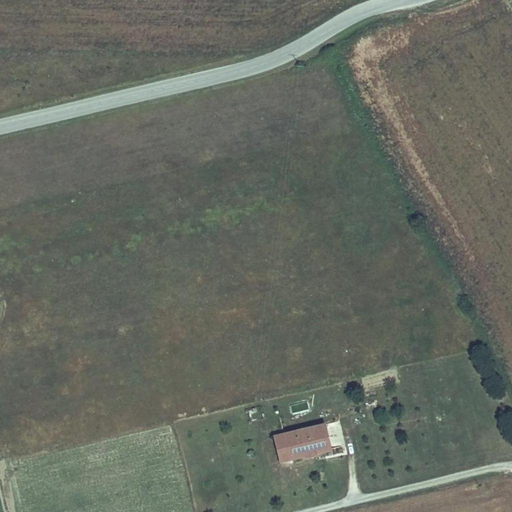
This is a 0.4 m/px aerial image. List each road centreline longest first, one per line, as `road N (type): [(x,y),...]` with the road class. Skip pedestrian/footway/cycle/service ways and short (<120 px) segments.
road 1 (unclassified): [(0,125),(232,72),(398,0)]
road 2 (unclassified): [(306,511),(506,464)]
